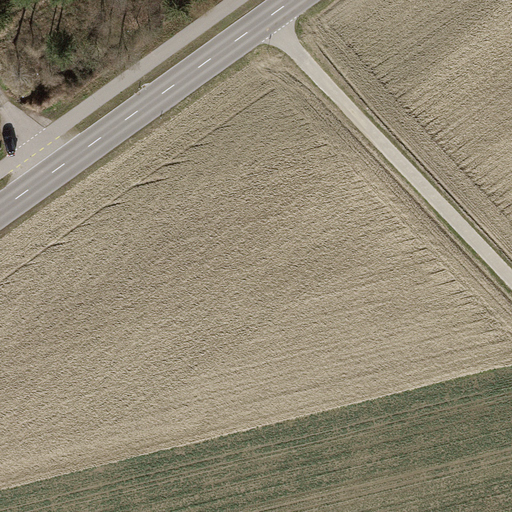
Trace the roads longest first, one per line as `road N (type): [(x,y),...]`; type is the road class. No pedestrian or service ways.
road 1 (tertiary): [(291,0),(0,210)]
road 2 (track): [(265,18),(511,275)]
